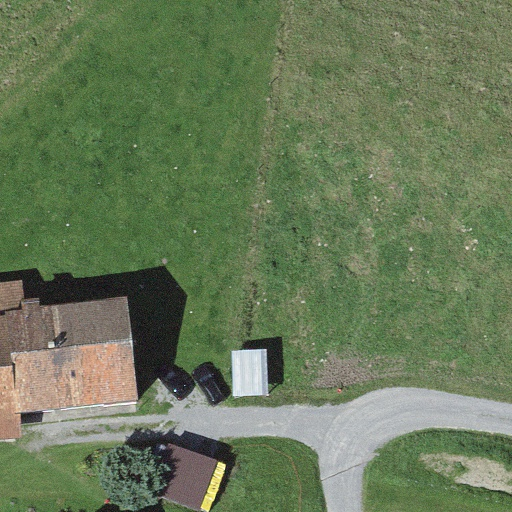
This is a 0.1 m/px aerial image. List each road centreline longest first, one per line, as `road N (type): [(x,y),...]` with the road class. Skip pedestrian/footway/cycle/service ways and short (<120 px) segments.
road 1 (track): [(338,439),(286,434),(100,448),(11,472)]
road 2 (track): [(511,441),(377,420),(338,439),(328,477),(335,511)]
